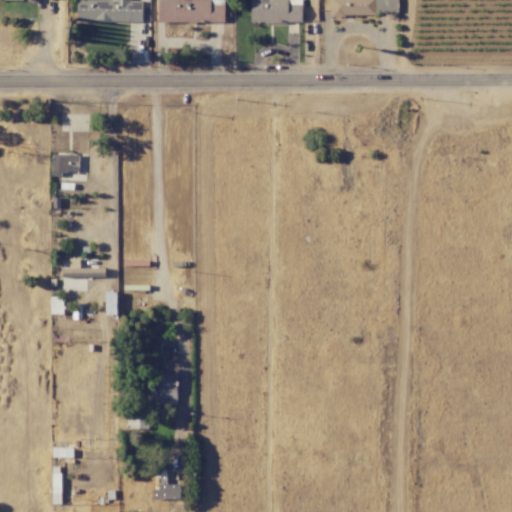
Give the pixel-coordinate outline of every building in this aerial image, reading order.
[(76,0),(76,21),(141,22),(142,0),(130,0),(76,0)] [(223,22),(223,0),(157,0),(157,23),(223,22)] [(249,0),(250,23),(301,22),(300,0),(249,0)] [(330,0),(331,16),(375,15),(375,13),(398,12),(397,0),(330,0)] [(78,173),(78,154),(51,154),(51,173),(78,173)] [(175,406),(176,375),(142,374),(141,405),(175,406)] [(127,428),(144,428),(144,414),(127,413),(127,428)] [(180,485),(153,485),(153,499),(180,499),(180,485)]
